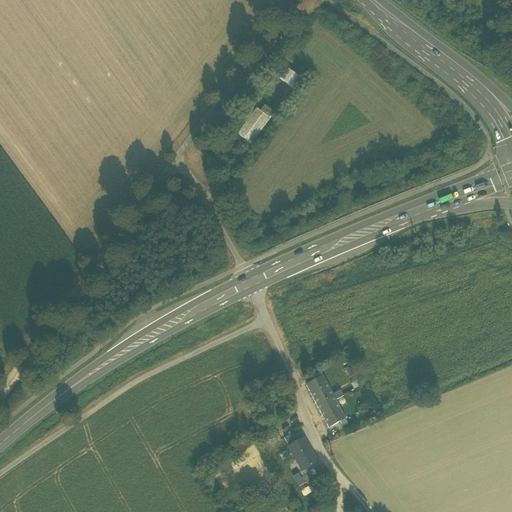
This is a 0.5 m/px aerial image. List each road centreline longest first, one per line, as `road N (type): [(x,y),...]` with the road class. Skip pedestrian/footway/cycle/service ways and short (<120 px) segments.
road 1 (unclassified): [(267,321),(136,381),(0,473)]
road 2 (primary): [(0,444),(149,336),(250,283)]
road 3 (unclassified): [(267,321),(319,443),(369,511)]
road 4 (secondary): [(361,0),(485,105),(511,152)]
road 5 (primary): [(250,283),(444,201)]
road 6 (secondary): [(511,109),(377,0)]
